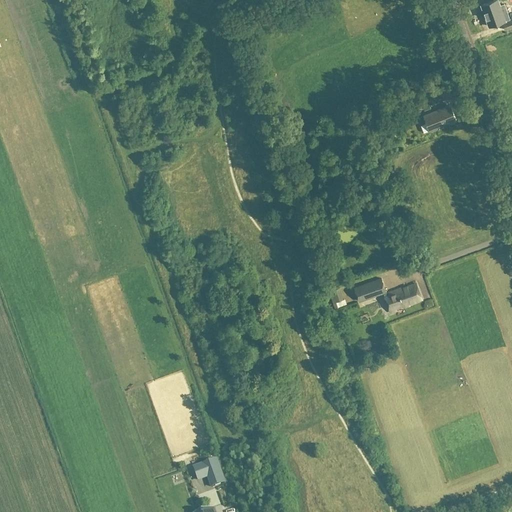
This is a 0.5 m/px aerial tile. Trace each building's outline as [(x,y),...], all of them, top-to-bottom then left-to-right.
[(497,0),(495,0),(481,6),(489,27),(509,20),(503,5),(500,6),(498,1),(497,0)] [(511,19),(502,24),(504,30),(511,27),(511,19)] [(442,91),(444,96),(453,93),(451,88),(442,91)] [(444,96),(442,91),(442,90),(432,94),(436,103),(446,99),(444,96)] [(423,111),(430,109),(425,97),(419,100),(423,111)] [(426,123),(420,126),(424,134),(429,132),(455,122),(449,106),(423,117),(426,123)] [(354,288),(359,303),(382,295),(389,314),(395,312),(394,309),(401,306),(402,309),(408,307),(408,306),(421,301),(415,285),(402,290),(401,289),(386,295),(381,279),(354,288)] [(340,295),(330,298),(332,304),(340,301),(343,301),(340,295)] [(212,488),(225,483),(216,459),(193,468),(197,480),(208,476),(212,488)]
